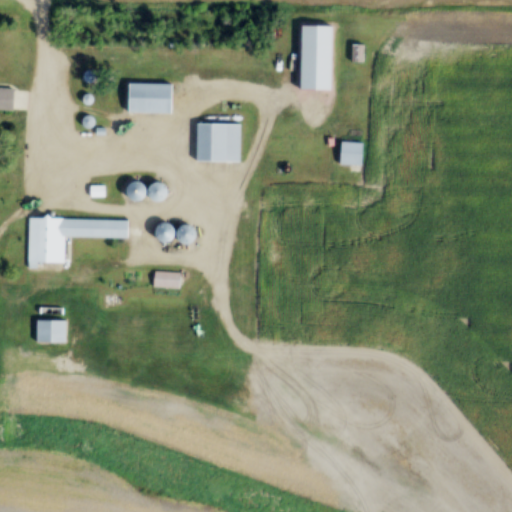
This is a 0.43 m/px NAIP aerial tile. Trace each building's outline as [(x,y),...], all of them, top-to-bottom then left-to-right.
[(363,44),(347,44),(347,62),(363,62),(363,44)] [(171,84),(122,84),(122,114),(171,114),(171,84)] [(0,87),(0,109),(10,110),(10,88),(0,87)] [(239,125),(192,124),(192,162),(238,162),(239,125)] [(335,166),(360,166),(360,142),(335,142),(335,166)] [(156,199),(158,186),(148,184),(145,196),(156,199)] [(63,238),(126,239),(126,220),(27,218),(26,264),(63,264),(63,238)] [(176,289),(176,274),(152,274),(152,289),(176,289)] [(63,322),(34,322),(34,343),(63,343),(63,322)]
